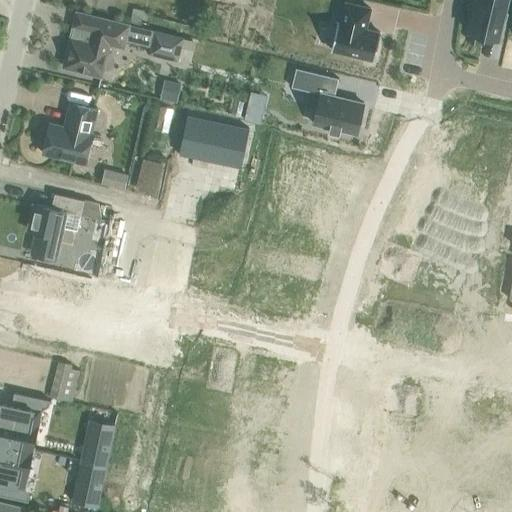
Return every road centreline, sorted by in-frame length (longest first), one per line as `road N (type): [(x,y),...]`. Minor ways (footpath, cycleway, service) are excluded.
road 1 (residential): [(0,311),(119,333),(155,318),(334,348)]
road 2 (residential): [(437,69),(362,250),(334,348)]
road 3 (residential): [(334,348),(316,511)]
road 4 (unclassified): [(0,123),(27,0)]
